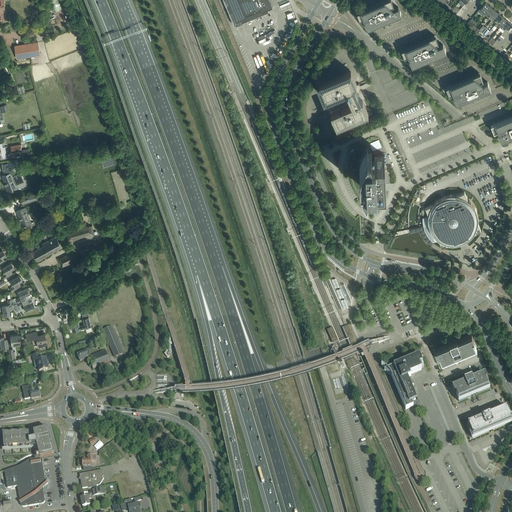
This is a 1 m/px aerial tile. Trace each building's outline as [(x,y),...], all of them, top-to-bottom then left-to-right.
[(58,0),(49,0),(55,11),(62,8),(58,0)] [(223,0),(234,25),(269,11),(268,9),(272,7),(269,0),(223,0)] [(391,0),(386,0),(357,12),(360,20),(364,18),(365,21),(364,21),(367,28),(401,14),(398,7),(393,9),(391,7),(394,6),(391,0)] [(486,2),(477,11),(482,15),(484,12),(490,5),(486,2)] [(488,16),(494,9),(490,5),(484,12),(488,16)] [(492,19),(498,12),(494,9),(488,16),(492,19)] [(496,23),(502,16),(498,12),(492,19),(496,23)] [(500,26),(506,19),(502,16),(496,23),(500,26)] [(510,23),(506,19),(500,26),(505,30),(510,23)] [(435,35),(401,50),(404,57),(409,56),(410,58),(409,58),(412,66),(446,51),(443,44),(438,46),(435,44),(438,43),(435,35)] [(38,42),(15,46),(17,58),(40,54),(38,42)] [(351,70),(319,84),(325,97),(345,89),(351,103),(331,111),(337,125),(368,112),(362,98),(360,99),(354,85),(356,84),(351,70)] [(491,89),(487,81),(482,84),(480,82),(483,80),(480,73),(446,87),(449,95),(453,93),(455,95),(454,96),(457,103),(491,89)] [(511,115),(491,125),(494,132),(498,130),(499,133),(498,133),(501,141),(511,136),(511,115)] [(371,152),(367,149),(367,150),(366,150),(365,151),(365,152),(364,153),(363,154),(363,155),(362,158),(361,159),(361,160),(361,161),(360,163),(360,164),(360,165),(360,166),(360,167),(360,168),(359,169),(359,171),(360,173),(360,175),(360,176),(360,177),(360,178),(361,179),(361,181),(362,182),(362,183),(363,184),(363,185),(364,186),(365,188),(366,189),(367,191),(368,184),(376,184),(384,184),(386,184),(384,154),(374,154),(374,155),(371,155),(371,152)] [(21,160),(14,162),(7,163),(8,169),(16,168),(16,169),(19,168),(21,167),(21,168),(22,168),(21,160)] [(122,169),(111,172),(119,201),(131,198),(122,169)] [(21,173),(12,177),(11,173),(3,176),(6,185),(8,192),(11,191),(12,191),(12,190),(17,188),(15,182),(23,179),(21,173)] [(469,200),(467,199),(464,191),(457,194),(456,194),(454,194),(453,194),(452,194),(451,194),(450,194),(449,194),(448,195),(446,195),(445,195),(444,196),(443,196),(442,197),(441,197),(440,198),(439,198),(438,199),(437,200),(436,201),(434,202),(434,203),(433,204),(425,208),(428,215),(423,217),(423,218),(423,220),(423,221),(423,222),(423,224),(423,225),(423,226),(424,228),(424,229),(425,231),(426,233),(427,234),(427,235),(428,236),(429,237),(429,238),(430,239),(431,240),(432,241),(433,242),(438,239),(442,247),(449,244),(451,244),(452,244),(454,244),(456,244),(458,243),(460,243),(461,243),(462,242),(464,241),(465,241),(467,240),(468,239),(469,238),(470,237),(471,236),(472,235),(473,234),(481,230),(478,223),(478,222),(478,221),(478,220),(478,219),(478,218),(478,217),(478,216),(477,214),(477,212),(476,211),(476,209),(475,208),(475,207),(474,206),(473,205),(472,203),(471,202),(470,201),(469,200)] [(30,195),(28,196),(21,198),(22,203),(29,201),(32,200),(32,198),(31,198),(30,195)] [(31,223),(25,207),(17,210),(20,220),(22,226),(25,225),(25,226),(26,225),(27,224),(29,229),(35,226),(33,222),(31,223)] [(94,235),(91,226),(86,227),(84,225),(66,230),(69,243),(94,235)] [(56,236),(40,245),(41,246),(33,251),(38,260),(62,247),(56,236)] [(62,267),(76,260),(72,252),(59,258),(62,267)] [(4,279),(13,273),(11,270),(14,268),(10,262),(2,268),(5,273),(2,275),(4,279)] [(22,280),(18,275),(10,280),(11,283),(11,287),(10,288),(12,291),(21,286),(20,286),(18,283),(22,280)] [(20,297),(16,299),(17,303),(27,299),(25,295),(29,294),(27,288),(17,291),(20,297)] [(9,309),(12,308),(13,310),(11,299),(7,300),(8,304),(2,305),(2,306),(0,306),(0,311),(2,311),(3,315),(10,314),(9,309)] [(27,299),(17,303),(19,306),(20,306),(24,307),(25,311),(35,307),(32,301),(28,302),(27,299)] [(70,322),(72,331),(91,326),(89,317),(83,319),(84,324),(80,325),(78,320),(70,322)] [(350,325),(343,328),(352,350),(359,347),(350,325)] [(103,330),(114,357),(124,354),(112,326),(103,330)] [(333,328),(331,329),(327,330),(333,344),(339,341),(333,328)] [(44,334),(37,335),(36,332),(25,334),(27,340),(35,338),(38,347),(47,345),(44,334)] [(20,343),(19,338),(18,334),(10,335),(11,346),(16,345),(15,344),(20,343)] [(476,348),(473,341),(473,340),(474,339),(471,334),(457,340),(457,339),(457,338),(448,342),(449,342),(450,343),(435,349),(438,355),(439,354),(442,362),(476,348)] [(8,348),(7,339),(3,340),(3,336),(0,336),(0,345),(1,345),(1,349),(8,348)] [(91,356),(88,349),(77,353),(80,361),(88,358),(93,369),(110,363),(105,350),(91,356)] [(48,369),(46,358),(41,360),(40,354),(32,356),(34,362),(37,361),(39,371),(43,370),(43,371),(44,370),(48,369)] [(422,363),(419,355),(384,370),(391,376),(405,409),(413,406),(412,403),(417,401),(410,385),(413,386),(413,385),(410,385),(407,379),(411,377),(409,375),(421,370),(419,365),(422,363)] [(459,401),(473,396),(489,389),(486,381),(487,380),(485,374),(472,379),(472,378),(463,382),(464,383),(452,388),(454,394),(455,393),(459,401)] [(31,385),(22,387),(25,400),(31,398),(31,399),(40,397),(39,390),(34,391),(34,389),(32,389),(31,385)] [(495,429),(511,421),(511,418),(510,414),(509,414),(509,413),(507,408),(467,424),(470,430),(470,429),(471,431),(470,431),(473,438),(488,432),(488,431),(490,430),(491,432),(493,431),(492,429),(494,428),(495,429)] [(28,432),(3,433),(4,447),(4,455),(34,453),(35,456),(35,459),(40,458),(52,455),(54,455),(47,430),(29,434),(28,432)] [(96,462),(96,456),(87,456),(87,459),(82,460),(83,467),(92,466),(92,462),(96,462)] [(45,481),(42,463),(41,463),(40,459),(33,460),(28,461),(19,466),(5,471),(4,471),(7,488),(17,486),(20,504),(21,505),(21,506),(22,506),(22,507),(23,507),(24,507),(42,504),(43,504),(43,503),(44,503),(45,502),(45,501),(45,500),(43,488),(48,484),(45,481)] [(104,479),(102,470),(79,474),(82,489),(88,488),(89,488),(96,487),(96,486),(99,485),(104,479)] [(94,507),(92,499),(91,496),(81,498),(82,507),(87,506),(88,509),(94,507)] [(131,499),(129,500),(122,502),(122,503),(120,504),(121,508),(128,506),(129,511),(140,511),(138,504),(132,505),(131,499)]
